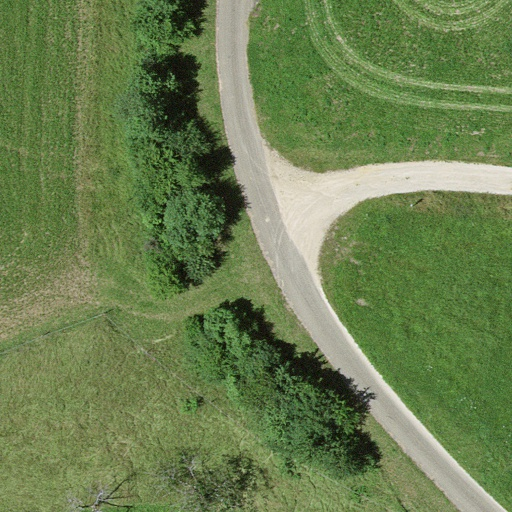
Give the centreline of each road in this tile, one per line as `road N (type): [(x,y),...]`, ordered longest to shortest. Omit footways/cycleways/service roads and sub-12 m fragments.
road 1 (track): [(494,511),(367,389),(303,294),(260,208),(233,114),(227,0)]
road 2 (track): [(511,183),(414,178),(260,208)]
